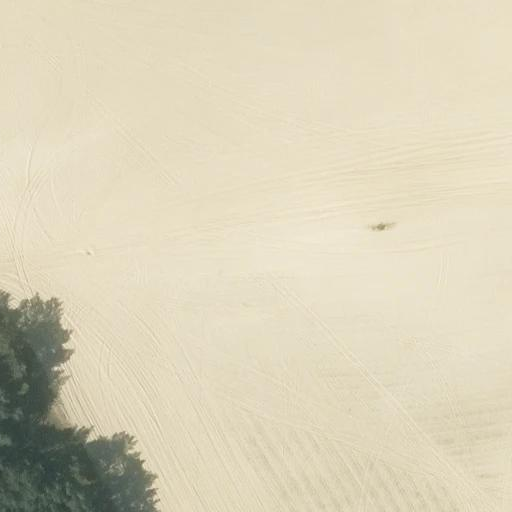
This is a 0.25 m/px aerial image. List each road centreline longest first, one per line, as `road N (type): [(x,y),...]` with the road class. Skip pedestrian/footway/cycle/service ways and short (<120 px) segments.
road 1 (track): [(153,511),(48,316),(41,261),(73,83),(149,0)]
road 2 (track): [(511,181),(0,271)]
